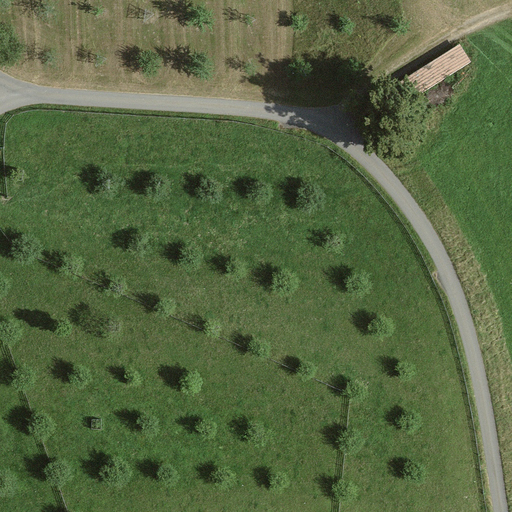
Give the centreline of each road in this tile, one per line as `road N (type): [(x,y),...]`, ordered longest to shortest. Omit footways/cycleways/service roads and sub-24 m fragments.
road 1 (unclassified): [(501,511),(484,401),(455,292),(418,219),(362,153),(320,124),(272,111),(0,92)]
road 2 (track): [(511,11),(439,46),(320,124)]
